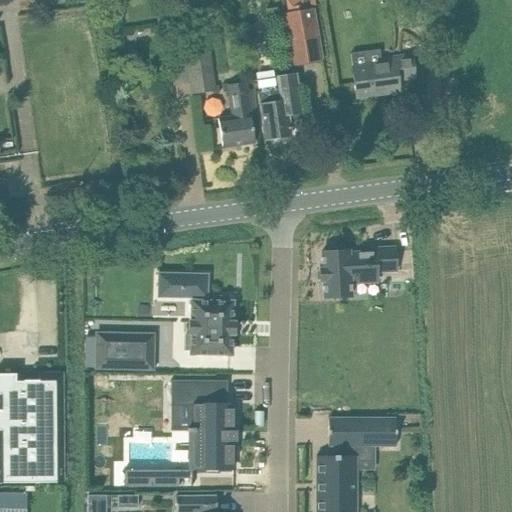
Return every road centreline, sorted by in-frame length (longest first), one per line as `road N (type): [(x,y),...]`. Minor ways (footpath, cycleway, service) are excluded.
road 1 (residential): [(281,205),(277,511)]
road 2 (tertiary): [(0,249),(281,205)]
road 3 (tertiary): [(281,205),(511,174)]
